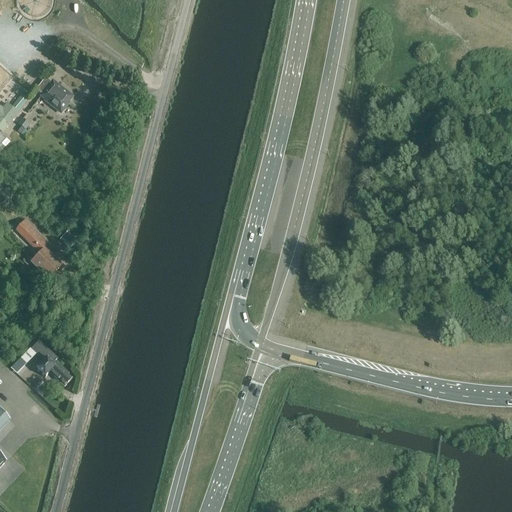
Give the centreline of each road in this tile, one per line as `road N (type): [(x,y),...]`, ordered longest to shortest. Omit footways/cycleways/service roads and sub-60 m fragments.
road 1 (unclassified): [(57,511),(186,0)]
road 2 (trunk): [(260,344),(298,215),(344,0)]
road 3 (trunk): [(306,0),(243,269)]
road 4 (trunk): [(260,344),(439,391),(511,400)]
road 5 (trunk): [(243,269),(229,294),(175,511)]
road 6 (trunk): [(210,511),(260,344)]
road 7 (unknown): [(165,92),(0,40)]
